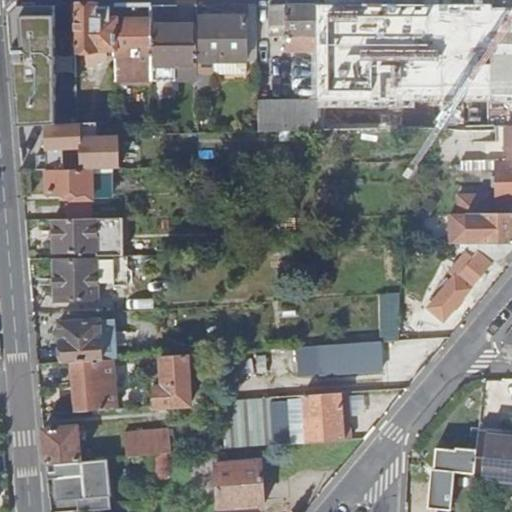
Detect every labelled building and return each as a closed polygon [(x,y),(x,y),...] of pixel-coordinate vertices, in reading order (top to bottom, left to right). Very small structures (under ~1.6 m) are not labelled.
[(55,6),(20,6),(9,18),(18,127),(44,126),(56,125),(55,6)] [(105,51),(115,50),(115,6),(76,6),(77,51),(81,51),(105,51)] [(116,81),(152,80),(152,26),(151,6),(116,6),(115,6),(115,50),(116,81)] [(246,62),(246,6),(228,6),(228,17),(200,17),(201,61),(197,61),(198,72),(203,72),(204,62),(221,62),(233,62),(246,62)] [(317,37),(316,6),(268,6),(269,38),(285,37),(285,52),(318,51),(318,37),(317,37)] [(152,26),(152,80),(175,80),(175,66),(197,65),(197,61),(196,26),(152,26)] [(105,57),(105,51),(81,51),(81,66),(96,66),(96,57),(105,57)] [(311,130),(318,130),(318,100),(258,101),(259,132),(311,130)] [(198,115),(198,127),(209,127),(209,115),(198,115)] [(114,169),(121,169),(120,135),(82,136),(82,124),(56,125),(44,126),(46,149),(35,150),(37,171),(47,171),(92,170),(114,169)] [(498,159),(482,159),(482,171),(498,171),(498,201),(511,200),(511,162),(498,163),(498,159)] [(114,169),(92,170),(92,199),(110,199),(114,195),(114,169)] [(92,199),(92,170),(47,171),(47,194),(71,194),(72,200),(92,200),(92,199)] [(459,194),(459,213),(468,213),(489,213),(489,194),(459,194)] [(67,219),(93,218),(92,205),(67,206),(67,219)] [(468,213),(468,243),(511,242),(511,212),(489,213),(468,213)] [(108,230),(108,220),(54,221),(55,254),(108,253),(108,230)] [(120,220),(108,220),(108,230),(120,230),(120,220)] [(469,254),(465,252),(459,259),(466,265),(456,276),(455,275),(429,306),(444,319),(491,263),(478,251),(476,253),(473,250),(469,254)] [(128,284),(127,256),(98,257),(97,260),(54,261),(56,302),(98,300),(98,285),(128,284)] [(382,335),(396,336),(398,294),(384,293),(382,335)] [(61,362),(61,364),(73,364),(114,361),(116,361),(114,321),(59,324),(60,344),(61,362)] [(511,326),(503,337),(503,347),(504,348),(511,349),(511,326)] [(381,371),(380,343),(320,347),(321,375),(381,371)] [(321,375),(320,347),(297,348),(298,377),(321,375)] [(190,406),(187,356),(161,358),(163,378),(157,378),(158,389),(152,389),(154,408),(190,406)] [(73,364),(76,412),(116,408),(114,361),(73,364)] [(342,442),(339,394),(302,397),(306,445),(342,442)] [(269,400),(221,404),(223,451),(271,447),(269,400)] [(77,427),(43,430),(46,465),(80,462),(77,427)] [(150,456),(165,455),(171,454),(170,430),(124,434),(126,458),(150,456)] [(475,475),(474,489),(489,490),(490,480),(511,481),(511,436),(479,435),(478,450),(475,475)] [(475,475),(478,450),(457,448),(457,450),(437,448),(434,475),(431,474),(427,509),(451,511),(455,473),(475,475)] [(150,456),(151,476),(166,474),(165,455),(150,456)] [(80,462),(46,465),(47,479),(53,479),(55,499),(55,500),(56,501),(57,501),(75,500),(76,511),(82,511),(110,510),(109,497),(110,496),(108,460),(80,462)] [(263,507),(260,462),(215,465),(218,510),(263,507)]
